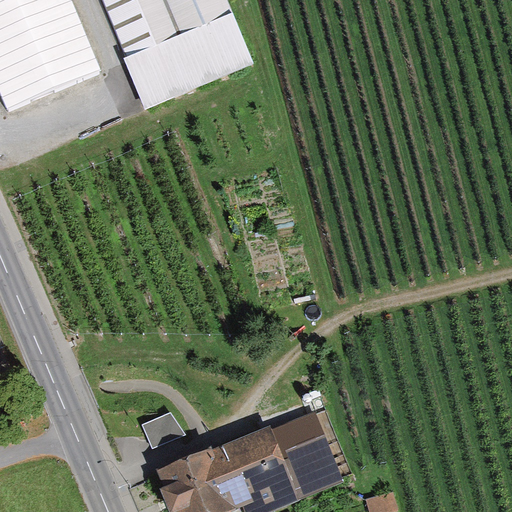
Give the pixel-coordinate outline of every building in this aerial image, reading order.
[(70,0),(0,0),(0,93),(8,114),(102,75),(70,0)] [(108,0),(152,107),(248,68),(220,0),(108,0)] [(311,409),(169,480),(184,511),(244,511),(339,465),(311,409)] [(178,414),(145,424),(153,450),(186,439),(178,414)] [(367,500),(371,511),(397,511),(390,492),(367,500)]
